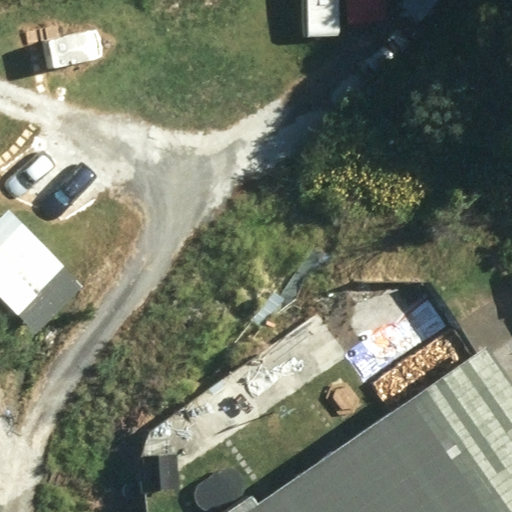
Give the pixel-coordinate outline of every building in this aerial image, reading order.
[(370,0),(224,0),(362,34),(370,0)] [(407,22),(426,0),(389,0),(386,4),(407,22)] [(3,206),(0,209),(0,300),(36,336),(84,287),(3,206)] [(346,353),(315,312),(141,445),(173,486),(346,353)] [(230,511),(511,511),(511,418),(465,351),(230,511)]
